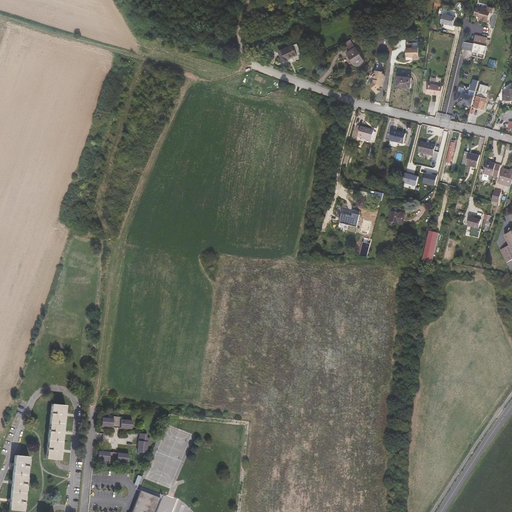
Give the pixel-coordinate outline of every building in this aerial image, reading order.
[(479,20),(486,22),(489,13),(491,13),(492,8),(486,6),(486,9),(480,7),(479,9),(475,7),(473,15),(477,16),(477,18),(479,19),(479,20)] [(455,18),(442,15),(440,24),(453,27),(455,18)] [(476,44),(484,45),(486,37),(478,36),(476,44)] [(472,50),(473,43),(472,43),(462,41),(461,48),(472,50)] [(364,62),(352,43),(346,46),(349,51),(346,53),(354,65),(357,67),(364,62)] [(418,43),(406,44),(406,57),(413,57),(413,58),(419,58),(418,43)] [(301,53),(297,44),(278,52),(282,61),(301,53)] [(482,66),(476,65),(475,71),(469,90),(474,92),(482,66)] [(384,74),(377,73),(376,85),(372,88),(376,93),(379,91),(382,89),(385,89),(386,83),(386,80),(387,80),(387,78),(385,76),(384,76),(384,74)] [(410,89),(412,78),(398,76),(396,87),(410,89)] [(441,96),(442,87),(427,85),(426,94),(441,96)] [(511,88),(511,89),(511,91),(505,91),(502,91),(502,101),(511,100),(511,88)] [(484,93),(478,91),(473,108),(483,111),(487,99),(483,98),(484,93)] [(470,106),(473,96),(461,93),(458,101),(458,102),(462,103),(462,104),(466,105),(466,104),(470,106)] [(504,122),(507,115),(500,112),(498,119),(504,122)] [(372,141),(374,132),(375,130),(358,126),(354,139),(357,140),(358,137),(372,141)] [(404,144),(406,134),(392,131),(390,141),(404,144)] [(455,142),(451,140),(446,159),(450,160),(451,160),(455,142)] [(433,156),(436,146),(421,142),(419,152),(433,156)] [(466,166),(477,168),(480,157),(469,154),(466,166)] [(479,176),(483,177),(483,174),(489,176),(498,178),(501,166),(486,162),(484,170),(481,169),(479,176)] [(404,183),(417,186),(420,176),(414,175),(415,169),(408,167),(404,183)] [(499,183),(511,187),(511,184),(511,168),(511,169),(511,171),(511,173),(503,171),(499,183)] [(425,173),(424,183),(437,185),(438,175),(425,173)] [(501,192),(494,191),(492,201),(498,202),(501,192)] [(401,213),(401,214),(392,212),(389,222),(403,225),(405,214),(401,213)] [(353,214),(352,217),(342,214),(340,223),(357,227),(360,216),(353,214)] [(481,220),(470,217),(468,226),(478,229),(481,220)] [(505,236),(510,246),(501,250),(507,263),(511,260),(511,229),(510,229),(508,233),(509,234),(505,236)] [(49,422),(48,440),(46,458),(54,459),(56,459),(57,460),(59,460),(60,460),(61,453),(61,451),(61,448),(62,442),(62,434),(63,432),(63,430),(63,424),(64,417),(64,414),(65,412),(65,405),(51,404),(49,422)] [(130,428),(131,419),(120,418),(120,416),(112,415),(112,418),(101,417),(100,425),(130,428)] [(146,433),(138,432),(137,451),(145,452),(146,444),(148,445),(149,437),(145,437),(146,433)] [(127,462),(128,453),(98,450),(97,459),(108,460),(108,462),(116,463),(116,461),(127,462)] [(10,502),(9,510),(23,511),(25,493),(27,475),(29,457),(20,456),(19,456),(15,455),(14,465),(13,474),(12,482),(11,492),(10,500),(10,502)] [(154,511),(160,497),(140,489),(130,511),(154,511)]
